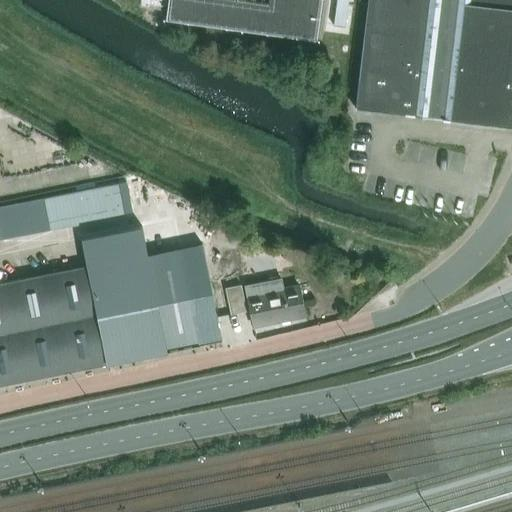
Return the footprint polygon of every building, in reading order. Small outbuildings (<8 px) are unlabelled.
[(161,0),(160,7),(166,8),(165,17),(166,18),(166,16),(314,37),(314,38),(315,39),(320,0),(161,0)] [(511,0),(375,0),(363,107),(355,106),(354,107),(511,125),(511,124),(507,124),(511,80),(511,0)] [(132,211),(126,181),(0,205),(0,247),(55,236),(53,227),(132,211)] [(0,385),(168,351),(220,341),(201,245),(178,249),(172,221),(81,239),(86,265),(0,282),(0,385)] [(239,234),(215,225),(208,242),(232,251),(239,234)] [(298,286),(284,289),(281,277),(244,284),(246,296),(252,326),(304,316),(298,286)] [(241,284),(225,287),(230,315),(246,312),(241,284)]
